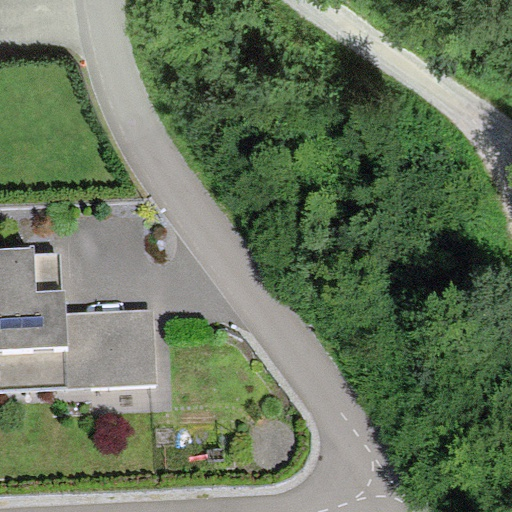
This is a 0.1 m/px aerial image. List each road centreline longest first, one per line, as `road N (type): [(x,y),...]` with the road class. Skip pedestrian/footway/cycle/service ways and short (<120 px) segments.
road 1 (residential): [(382,482),(153,159),(96,0)]
road 2 (track): [(511,133),(332,34),(292,0)]
